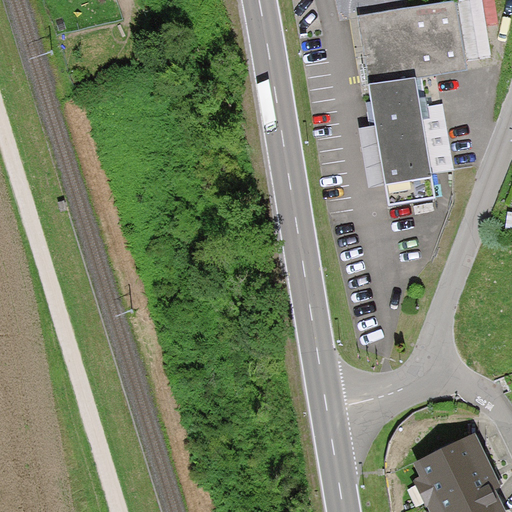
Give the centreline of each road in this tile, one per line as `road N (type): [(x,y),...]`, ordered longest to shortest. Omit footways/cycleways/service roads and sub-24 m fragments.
road 1 (primary): [(259,0),(327,409)]
road 2 (track): [(119,511),(0,116)]
road 3 (residential): [(511,106),(426,360)]
